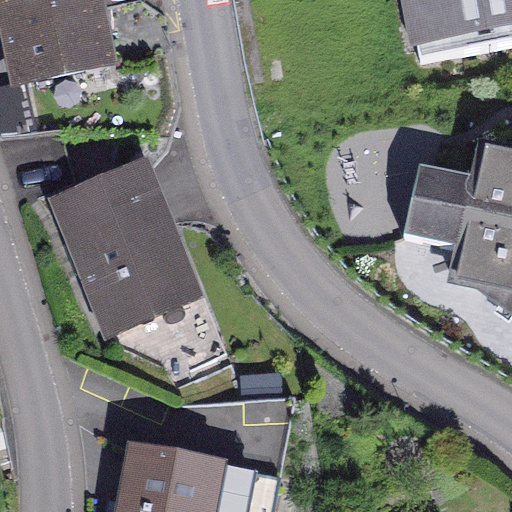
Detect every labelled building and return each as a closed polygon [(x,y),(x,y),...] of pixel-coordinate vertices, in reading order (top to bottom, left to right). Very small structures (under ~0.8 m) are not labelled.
[(110,0),(0,0),(0,14),(17,89),(125,64),(110,0)] [(511,0),(399,0),(410,64),(511,46),(511,0)] [(511,154),(485,150),(478,186),(425,176),(412,243),(461,252),(454,287),(483,288),(511,310),(511,154)] [(154,166),(54,206),(109,344),(209,304),(154,166)] [(234,511),(242,469),(139,452),(129,511),(234,511)]
